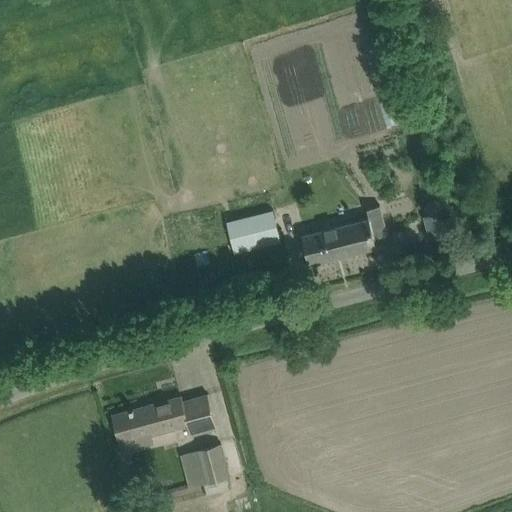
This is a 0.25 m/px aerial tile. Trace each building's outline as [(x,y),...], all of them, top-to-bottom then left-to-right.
[(407,91),(397,94),(403,118),(413,116),(407,91)] [(446,234),(438,198),(423,203),(426,215),(423,215),(428,238),(446,234)] [(367,208),(369,217),(303,234),(310,263),(377,246),(375,237),(387,234),(380,205),(367,208)] [(273,208),(227,220),(235,252),(281,240),(273,208)] [(208,393),(183,400),(182,395),(134,408),(133,407),(130,408),(130,409),(113,413),(126,458),(127,458),(125,452),(155,443),(153,435),(188,425),(191,436),(218,429),(208,393)] [(231,476),(222,442),(180,453),(189,487),(204,483),(207,494),(230,488),(227,477),(231,476)] [(256,511),(266,511),(262,495),(252,498),(256,511)]
